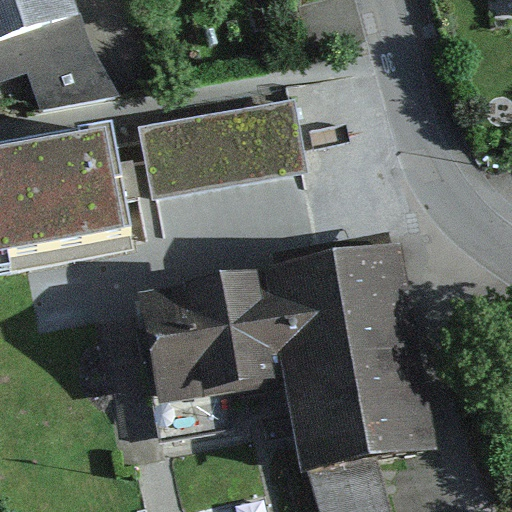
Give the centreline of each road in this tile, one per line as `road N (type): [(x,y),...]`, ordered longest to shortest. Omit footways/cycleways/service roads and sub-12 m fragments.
road 1 (residential): [(483,511),(441,386),(441,289),(477,234)]
road 2 (residential): [(379,0),(430,174),(477,234)]
